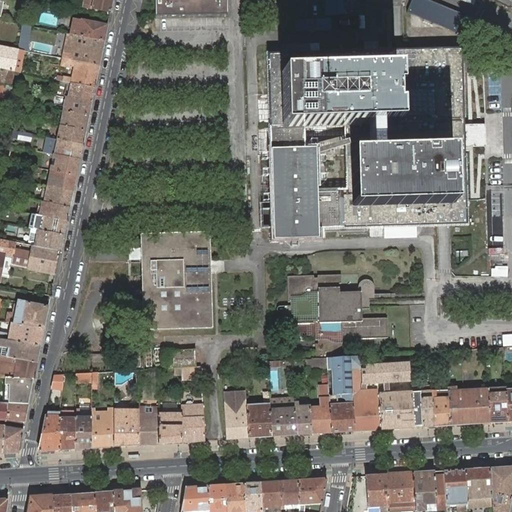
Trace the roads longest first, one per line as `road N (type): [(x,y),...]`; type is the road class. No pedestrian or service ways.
road 1 (residential): [(23,476),(126,0)]
road 2 (unknown): [(84,205),(223,198),(234,190),(237,143),(96,149)]
road 3 (unknown): [(237,143),(238,40),(119,36)]
road 4 (secondary): [(511,445),(337,456)]
road 5 (secondary): [(337,456),(175,466)]
road 6 (secondary): [(175,466),(23,476)]
